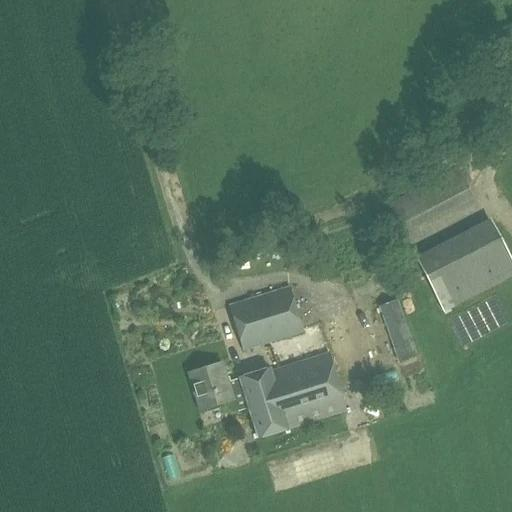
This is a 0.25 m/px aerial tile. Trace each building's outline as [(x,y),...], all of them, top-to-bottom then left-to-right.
[(402,236),(474,197),(459,167),(387,205),(402,236)] [(511,260),(489,219),(415,257),(444,312),(511,275),(511,260)] [(303,332),(289,287),(229,306),(242,350),(303,332)] [(418,356),(398,299),(378,306),(398,362),(418,356)] [(164,334),(149,335),(150,350),(166,348),(164,334)] [(257,438),(345,411),(328,353),(270,371),(269,368),(238,377),(239,378),(227,382),(221,362),(187,372),(199,411),(232,401),(235,412),(248,408),(257,438)] [(372,415),(388,417),(389,406),(373,404),(372,415)]
